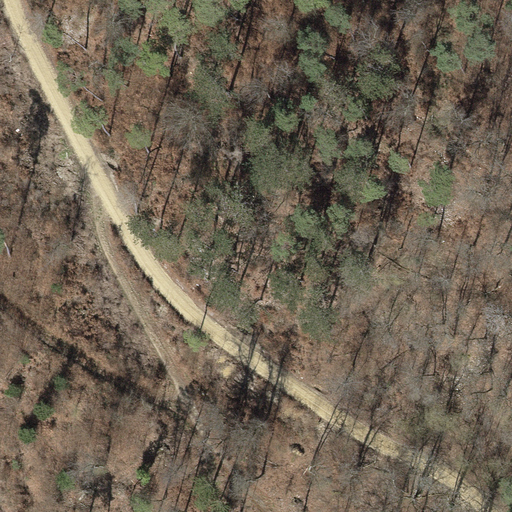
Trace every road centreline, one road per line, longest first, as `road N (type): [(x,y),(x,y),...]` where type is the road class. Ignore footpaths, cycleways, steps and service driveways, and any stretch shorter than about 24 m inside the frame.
road 1 (track): [(7,0),(99,196),(226,341),(451,472),(485,511)]
road 2 (track): [(99,196),(247,511)]
road 3 (track): [(196,413),(47,335),(0,301)]
